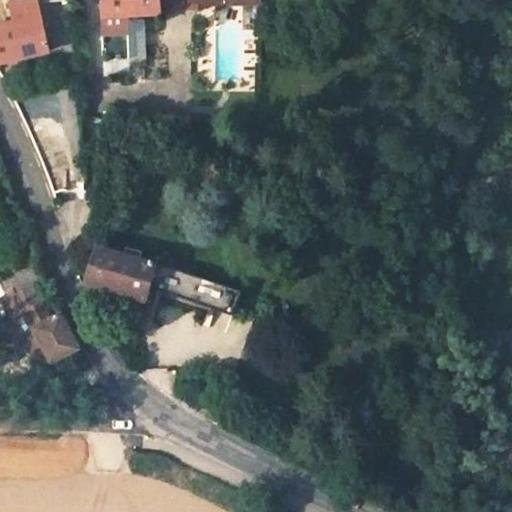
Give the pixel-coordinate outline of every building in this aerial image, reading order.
[(0,62),(47,52),(35,4),(69,1),(69,0),(9,0),(14,21),(0,25),(0,62)] [(221,0),(100,0),(101,16),(102,64),(128,63),(127,15),(162,13),(161,5),(202,2),(203,7),(222,7),(221,0)] [(497,200),(499,179),(480,177),(478,198),(497,200)] [(239,293),(240,290),(139,259),(123,254),(94,246),(83,283),(146,301),(149,289),(233,315),(234,309),(239,293)] [(139,259),(142,252),(124,247),(123,254),(139,259)] [(43,282),(4,300),(20,334),(32,327),(42,346),(50,363),(76,349),(54,302),(43,282)] [(265,319),(270,303),(239,293),(234,309),(265,319)] [(20,334),(29,352),(42,346),(32,327),(20,334)] [(511,380),(511,329),(476,334),(482,385),(511,380)] [(511,484),(511,471),(500,473),(501,486),(511,484)]
